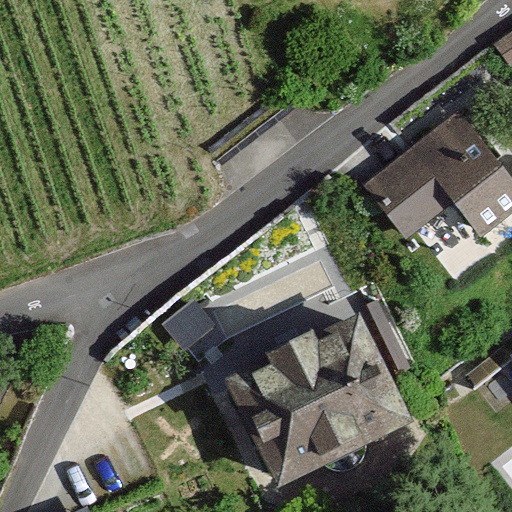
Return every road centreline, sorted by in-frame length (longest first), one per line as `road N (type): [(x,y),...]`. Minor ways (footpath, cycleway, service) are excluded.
road 1 (residential): [(511,3),(119,280),(15,511)]
road 2 (track): [(119,280),(0,316)]
